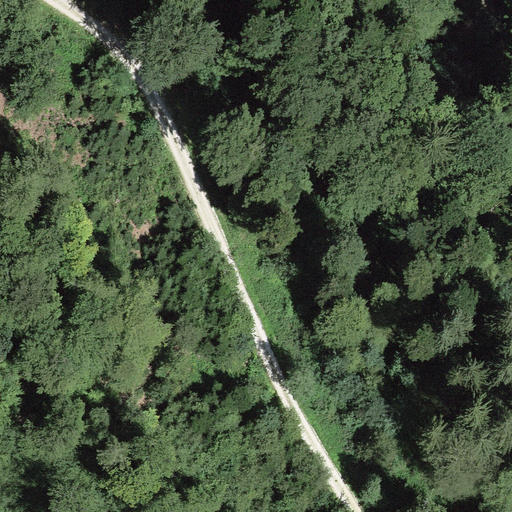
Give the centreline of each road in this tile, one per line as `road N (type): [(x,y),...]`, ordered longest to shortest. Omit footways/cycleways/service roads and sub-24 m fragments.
road 1 (track): [(356,511),(293,418),(156,110),(79,11),(60,0)]
road 2 (track): [(466,0),(481,98),(511,205)]
